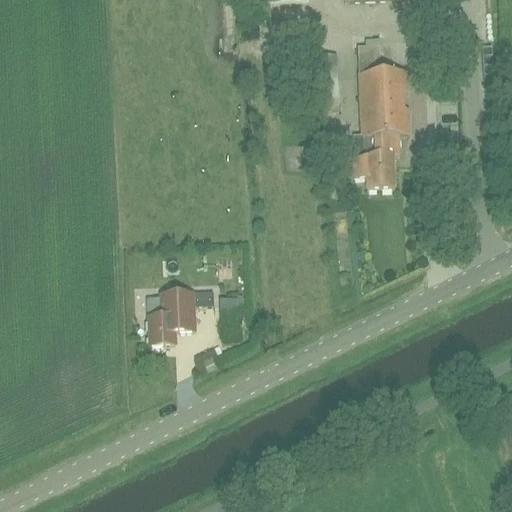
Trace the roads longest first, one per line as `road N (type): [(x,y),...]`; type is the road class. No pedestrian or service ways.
road 1 (unclassified): [(0,510),(511,258)]
road 2 (unclassified): [(211,511),(511,363)]
